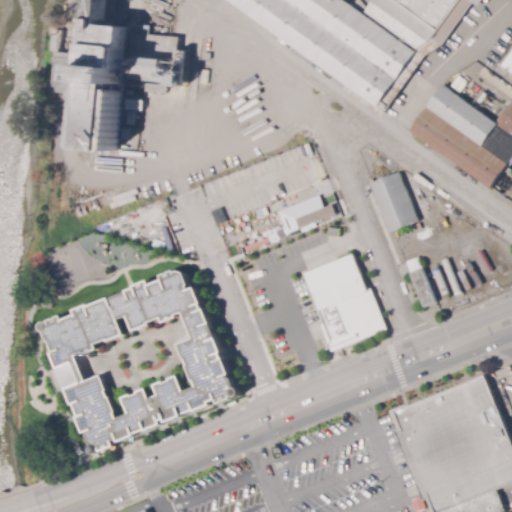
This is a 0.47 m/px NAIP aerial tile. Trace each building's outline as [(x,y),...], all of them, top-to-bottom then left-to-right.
[(234,0),(387,108),(463,0),(374,0),(367,11),(351,0),(234,0)] [(61,53),(52,52),(54,30),(64,31),(61,53)] [(100,37),(132,39),(122,148),(90,145),(100,37)] [(511,52),(500,70),(511,77),(511,52)] [(209,84),(202,84),(203,70),(210,71),(209,84)] [(511,165),(496,188),(414,129),(446,84),(501,124),(511,107),(511,165)] [(402,169),(423,226),(394,237),(372,180),(402,169)] [(333,203),(336,211),(298,226),(295,219),(333,203)] [(141,242),(132,239),(133,233),(143,236),(141,242)] [(163,248),(153,245),(155,239),(165,242),(163,248)] [(303,272),(356,251),(386,328),(333,349),(303,272)] [(410,262),(424,257),(441,303),(427,308),(410,262)] [(47,322),(69,314),(71,318),(82,314),(79,307),(155,278),(156,283),(170,278),(167,270),(186,263),(195,287),(203,284),(245,395),(116,444),(101,450),(77,386),(109,374),(126,419),(140,414),(133,397),(154,388),(158,397),(168,393),(164,384),(185,375),(191,389),(202,385),(187,345),(200,340),(189,309),(182,312),(184,318),(170,323),(168,317),(141,327),(137,315),(126,319),(133,337),(116,343),(115,339),(101,344),(104,350),(81,358),(83,363),(65,370),(47,322)] [(399,411),(405,425),(398,428),(428,500),(433,498),(438,511),(443,511),(500,489),(511,484),(511,431),(489,374),(399,411)] [(509,511),(500,489),(443,511),(509,511)]
